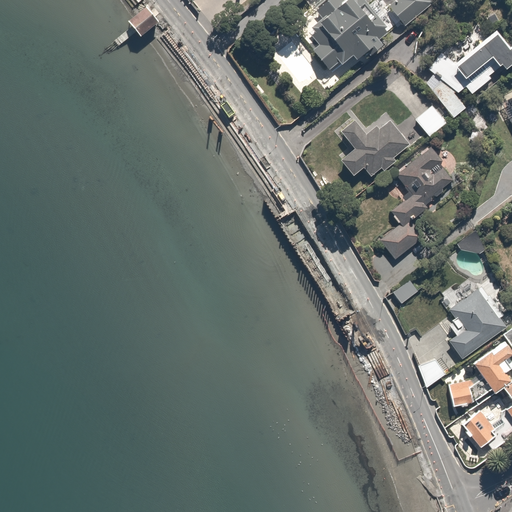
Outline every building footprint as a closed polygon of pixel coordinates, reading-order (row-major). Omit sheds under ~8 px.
[(337,0),(331,0),(317,12),(323,20),(308,33),(320,47),(315,51),(331,70),(343,61),(346,65),(368,47),(374,55),(391,40),(357,0),(353,0),(344,8),(337,0)] [(405,24),(429,3),(427,0),(407,0),(394,11),(405,24)] [(149,8),(131,22),(143,39),(162,24),(149,8)] [(470,79),(472,81),(498,61),(506,71),(509,69),(511,72),(511,48),(503,37),(500,39),(497,36),(460,65),(463,69),(460,71),(467,81),(470,79)] [(433,91),(453,117),(466,107),(446,81),(433,91)] [(432,104),(415,120),(432,138),(448,123),(432,104)] [(356,120),(341,132),(356,150),(342,161),(357,179),(369,169),(375,177),(388,166),(392,171),(418,150),(409,139),(416,133),(407,122),(399,129),(390,118),(368,135),(356,120)] [(460,180),(439,148),(399,176),(410,193),(403,198),(406,202),(389,213),(397,225),(379,238),(395,262),(424,243),(411,223),(429,211),(425,204),(460,180)] [(409,282),(405,281),(395,290),(395,294),(403,303),(408,303),(417,296),(417,291),(409,282)] [(501,320),(476,288),(450,307),(459,318),(450,325),(458,336),(451,342),(467,362),(511,327),(511,320),(508,315),(501,320)] [(511,347),(507,341),(475,366),(499,397),(508,390),(511,396),(511,411),(510,413),(511,416),(511,376),(505,367),(511,361),(511,347)] [(438,359),(418,366),(426,387),(445,379),(438,359)] [(472,393),(471,389),(475,388),(473,379),(450,384),(455,408),(458,408),(459,411),(471,408),(471,405),(478,404),(476,392),(472,393)] [(487,408),(465,427),(486,450),(511,427),(502,416),(493,425),(489,420),(493,416),(487,408)]
